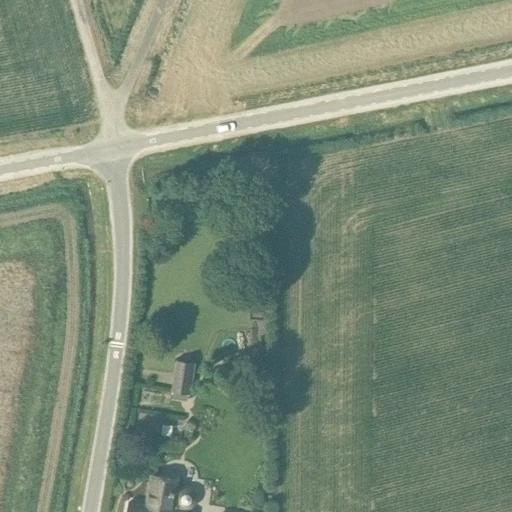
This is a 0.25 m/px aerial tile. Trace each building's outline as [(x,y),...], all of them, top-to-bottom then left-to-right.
[(173,391),(190,394),(195,363),(177,360),(173,391)] [(255,381),(252,387),(254,393),(259,395),(265,393),(268,388),(266,381),(261,379),(255,381)] [(159,436),(184,436),(184,417),(158,417),(159,436)] [(127,511),(185,511),(170,509),(175,479),(152,476),(147,505),(129,502),(127,511)] [(177,495),(176,500),(177,504),(179,507),(183,510),(188,510),(193,509),(196,506),(197,502),(197,497),(195,493),(192,490),(188,489),(184,489),(180,491),(177,495)]
